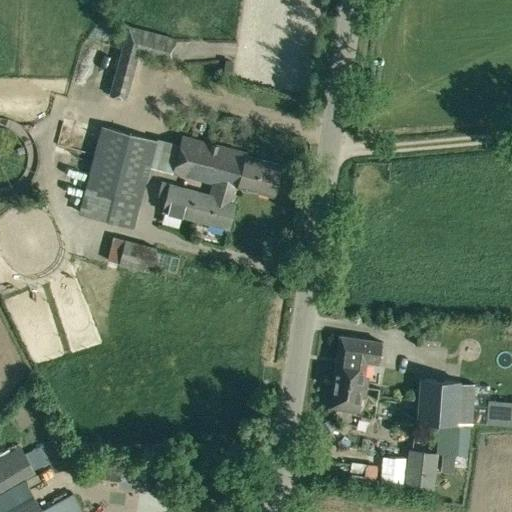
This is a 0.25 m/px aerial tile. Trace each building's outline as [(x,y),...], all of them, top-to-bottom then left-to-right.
[(127,25),(108,95),(126,100),(138,56),(170,64),(177,38),(127,25)] [(134,228),(138,210),(157,140),(101,125),(79,213),(134,228)] [(211,183),(237,189),(237,187),(240,187),(241,190),(248,192),(251,190),(271,195),(279,163),(246,155),(247,151),(181,134),(172,173),(211,183)] [(162,212),(223,227),(229,229),(236,201),(234,200),(237,189),(211,183),(209,194),(169,184),(161,182),(158,195),(166,197),(162,212)] [(440,340),(442,323),(425,321),(423,338),(440,340)] [(338,335),(332,381),(367,385),(368,378),(363,376),(366,362),(379,363),(381,342),(338,335)] [(418,378),(417,400),(416,419),(457,423),(459,403),(460,381),(418,378)] [(367,385),(332,381),(328,407),(358,411),(360,394),(365,395),(367,385)] [(486,425),(511,425),(511,401),(488,399),(486,425)] [(465,455),(468,427),(439,423),(436,452),(441,453),(440,470),(452,472),(454,454),(465,455)] [(44,452),(54,473),(73,464),(63,443),(44,452)] [(401,484),(417,485),(433,487),(437,453),(405,449),(401,484)] [(172,456),(148,490),(163,501),(187,467),(172,456)] [(144,484),(146,470),(92,462),(90,478),(119,482),(120,480),(144,484)] [(83,511),(82,510),(74,494),(42,511),(83,511)]
